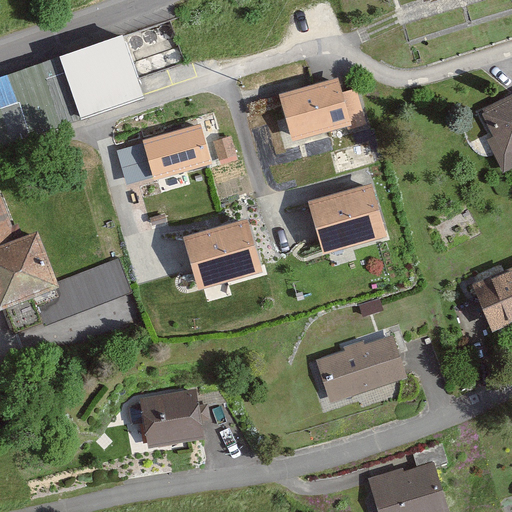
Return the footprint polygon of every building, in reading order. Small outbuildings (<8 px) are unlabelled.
[(0,80),(0,152),(152,89),(134,32),(0,80)] [(345,79),(288,95),(300,138),(357,122),(345,79)] [(511,99),(488,112),(511,158),(511,157),(511,99)] [(145,145),(155,181),(211,165),(200,129),(145,145)] [(234,132),(217,136),(223,160),(240,155),(234,132)] [(382,187),(317,203),(329,249),(393,233),(382,187)] [(3,190),(0,190),(0,296),(6,313),(68,289),(48,235),(24,244),(3,190)] [(246,226),(186,243),(199,291),(260,274),(246,226)] [(88,302),(138,284),(129,258),(79,276),(88,302)] [(511,271),(477,286),(498,335),(511,328),(511,271)] [(336,406),(415,380),(401,336),(321,362),(336,406)] [(146,455),(214,441),(202,388),(135,402),(146,455)] [(460,511),(443,461),(378,483),(387,511),(460,511)]
